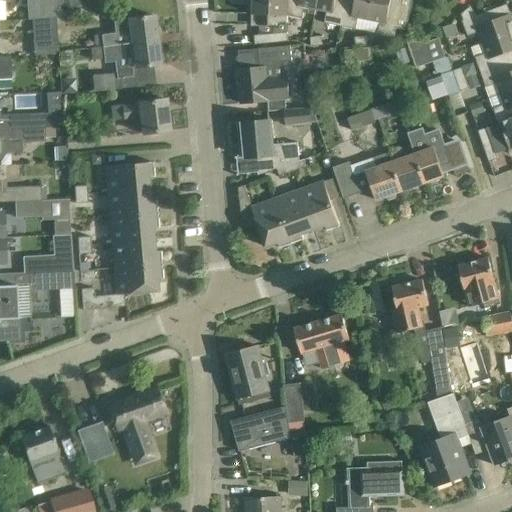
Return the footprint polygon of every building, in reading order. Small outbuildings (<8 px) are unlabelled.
[(56,18),(56,16),(55,0),(25,0),(27,19),(32,19),(56,18)] [(77,0),(55,0),(56,16),(79,14),(77,0)] [(288,13),(288,0),(253,0),(253,25),(277,26),(277,22),(288,23),(288,16),(288,13)] [(315,15),(316,9),(317,0),(288,0),(288,13),(288,16),(303,19),(304,13),(315,15)] [(317,0),(316,9),(327,11),(324,23),(340,26),(345,0),(317,0)] [(369,20),(373,0),(345,0),(340,26),(356,30),(358,18),(369,20)] [(373,0),(369,20),(380,22),(378,34),(394,37),(396,28),(406,30),(411,0),(373,0)] [(505,16),(501,6),(476,15),(469,7),(461,14),(463,20),(462,20),(467,36),(479,32),(483,43),(511,32),(511,21),(509,14),(505,16)] [(94,47),(158,39),(155,15),(112,21),(114,33),(93,36),(94,47)] [(32,19),(33,56),(59,55),(56,18),(32,19)] [(447,37),(459,33),(455,23),(444,27),(447,37)] [(511,60),(511,32),(483,43),(483,45),(472,49),(475,57),(480,72),(511,60)] [(288,42),(287,33),(254,36),(255,45),(288,42)] [(323,47),(322,36),(310,37),(311,48),(323,47)] [(355,37),(355,47),(367,46),(366,36),(355,37)] [(161,64),(158,39),(94,47),(95,60),(104,59),(105,63),(115,62),(117,78),(114,79),(114,73),(92,75),(93,91),(136,87),(135,76),(133,77),(132,68),(161,64)] [(425,45),(425,42),(406,43),(416,70),(446,60),(439,40),(425,45)] [(241,104),(268,101),(269,111),(286,110),(285,100),(289,99),(288,76),(273,77),(273,65),(291,63),(290,47),(237,53),(239,71),(238,71),(241,104)] [(370,60),(368,48),(344,51),(345,63),(370,60)] [(0,79),(12,79),(11,56),(0,56),(0,79)] [(511,60),(480,72),(486,87),(489,97),(511,89),(511,60)] [(453,71),(457,82),(466,79),(462,68),(453,71)] [(442,78),(441,76),(426,82),(433,101),(448,96),(444,86),(442,78)] [(466,79),(457,82),(460,92),(469,89),(466,79)] [(511,89),(489,97),(499,124),(503,122),(503,121),(511,117),(511,89)] [(112,120),(141,117),(143,133),(168,130),(165,99),(139,102),(139,104),(122,106),(111,107),(112,120)] [(381,106),(371,109),(371,110),(375,121),(404,111),(399,99),(381,106)] [(470,106),(473,117),(484,114),(480,103),(470,106)] [(284,111),(286,128),(311,126),(309,109),(284,111)] [(347,119),(352,132),(376,123),(375,121),(371,110),(347,119)] [(0,128),(13,128),(45,126),(44,113),(0,115),(0,128)] [(511,117),(503,121),(503,122),(506,131),(503,132),(511,155),(511,154),(511,117)] [(256,156),(258,176),(276,169),(290,164),(300,161),(299,160),(298,143),(273,145),(271,121),(243,124),(246,157),(256,156)] [(46,141),(45,126),(13,128),(13,143),(10,143),(9,139),(0,139),(0,154),(22,153),(22,142),(46,141)] [(415,155),(425,184),(444,177),(440,167),(451,164),(440,129),(425,134),(423,128),(408,133),(415,155)] [(487,128),(478,131),(489,162),(498,159),(487,128)] [(92,137),(66,138),(67,151),(93,150),(92,137)] [(93,165),(102,164),(101,153),(92,154),(93,165)] [(403,191),(393,163),(390,153),(364,162),(376,200),(384,197),(389,201),(396,199),(397,193),(403,191)] [(393,163),(403,191),(425,184),(415,155),(393,163)] [(290,164),(293,173),(307,168),(304,159),(300,161),(290,164)] [(108,191),(149,188),(148,177),(154,176),(153,162),(106,166),(108,191)] [(350,162),(333,168),(344,199),(361,194),(350,162)] [(276,169),(279,178),(293,173),(290,164),(276,169)] [(0,202),(16,201),(42,200),(41,186),(7,188),(7,179),(0,179),(0,202)] [(323,181),(299,189),(314,230),(326,226),(328,231),(340,227),(323,181)] [(88,202),(87,185),(74,186),(75,203),(88,202)] [(280,248),(292,244),(275,198),(251,206),(245,186),(238,188),(241,212),(246,226),(249,227),(257,224),(266,247),(278,243),(280,248)] [(110,217),(157,213),(156,199),(150,200),(149,188),(108,191),(110,217)] [(314,230),(299,189),(275,198),(292,244),(304,240),(302,234),(314,230)] [(69,199),(42,200),(16,201),(17,218),(42,216),(43,220),(70,219),(69,199)] [(112,243),(153,240),(152,228),(159,227),(157,213),(110,217),(112,243)] [(28,273),(73,271),(71,235),(52,236),(53,255),(48,255),(48,260),(27,261),(28,273)] [(91,254),(90,236),(77,237),(78,254),(91,254)] [(114,268),(162,264),(161,251),(154,251),(153,240),(112,243),(114,268)] [(501,305),(489,259),(459,267),(468,299),(482,295),(486,309),(501,305)] [(162,264),(114,268),(116,295),(95,296),(94,288),(81,289),(83,310),(125,307),(124,292),(157,290),(156,279),(163,278),(162,264)] [(73,271),(29,273),(30,291),(74,289),(73,271)] [(446,353),(443,333),(442,328),(426,331),(424,322),(421,322),(419,309),(427,307),(421,280),(392,287),(397,313),(393,314),(397,333),(414,329),(423,364),(432,362),(436,391),(451,386),(446,353)] [(18,285),(0,286),(0,341),(20,341),(18,285)] [(349,362),(343,342),(349,340),(342,315),(294,329),(301,354),(316,350),(322,370),(349,362)] [(483,320),(486,340),(511,335),(511,319),(511,315),(483,320)] [(458,330),(443,333),(446,353),(461,350),(458,330)] [(258,347),(225,355),(236,398),(237,398),(238,405),(257,400),(256,394),(269,390),(266,379),(269,378),(266,365),(262,366),(258,347)] [(144,421),(166,413),(156,385),(107,402),(118,430),(122,429),(130,452),(152,444),(144,421)] [(283,386),(286,407),(288,424),(304,422),(299,385),(283,386)] [(455,440),(468,435),(464,424),(453,393),(428,402),(441,438),(422,445),(436,485),(467,474),(455,440)] [(476,419),(464,424),(468,435),(475,455),(488,450),(493,465),(511,457),(511,406),(506,408),(509,415),(479,426),(476,419)] [(290,438),(288,424),(286,407),(231,421),(239,451),(290,438)] [(355,420),(366,429),(371,423),(362,413),(355,420)] [(89,463),(102,458),(98,447),(109,443),(102,422),(77,431),(89,463)] [(37,483),(66,472),(49,426),(20,437),(37,483)] [(291,446),(295,459),(305,456),(301,443),(291,446)] [(337,508),(337,511),(372,511),(372,508),(369,508),(369,496),(402,495),(401,460),(368,461),(368,468),(348,468),(348,480),(345,480),(345,486),(348,486),(349,507),(337,508)] [(307,482),(289,482),(289,497),(307,497),(307,482)] [(105,511),(116,507),(108,487),(98,491),(105,511)] [(95,511),(89,488),(49,499),(53,511),(95,511)] [(281,511),(281,498),(243,499),(243,511),(281,511)]
